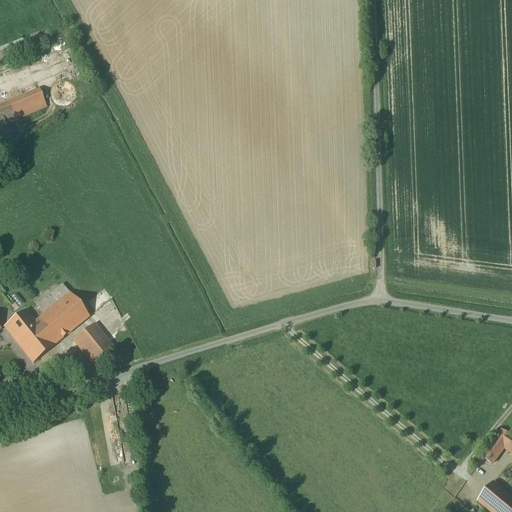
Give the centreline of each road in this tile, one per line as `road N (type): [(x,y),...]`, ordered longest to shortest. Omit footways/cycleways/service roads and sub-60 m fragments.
road 1 (unclassified): [(0,423),(126,367),(342,297),(370,291),(511,313)]
road 2 (track): [(370,291),(360,0)]
